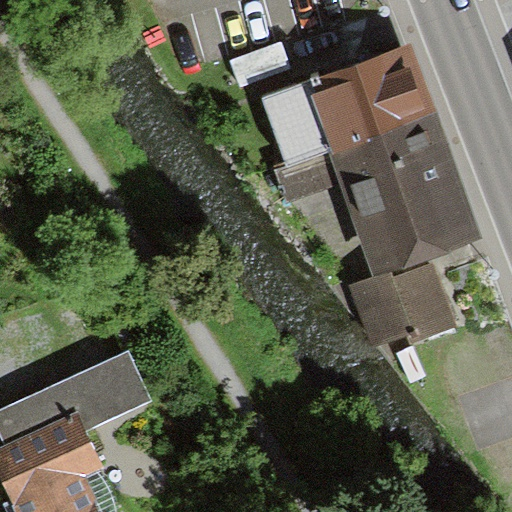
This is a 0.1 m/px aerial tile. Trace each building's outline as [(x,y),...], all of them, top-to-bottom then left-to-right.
[(283,71),(273,41),(220,59),(230,90),(283,71)] [(330,146),(422,114),(397,44),(258,92),(282,162),(330,146)] [(463,233),(422,114),(330,146),(371,265),(463,233)] [(446,326),(422,261),(343,290),(366,355),(446,326)] [(0,405),(0,448),(3,456),(73,426),(137,399),(119,355),(0,405)] [(3,456),(0,457),(0,509),(1,511),(92,511),(78,478),(93,472),(73,426),(3,456)]
